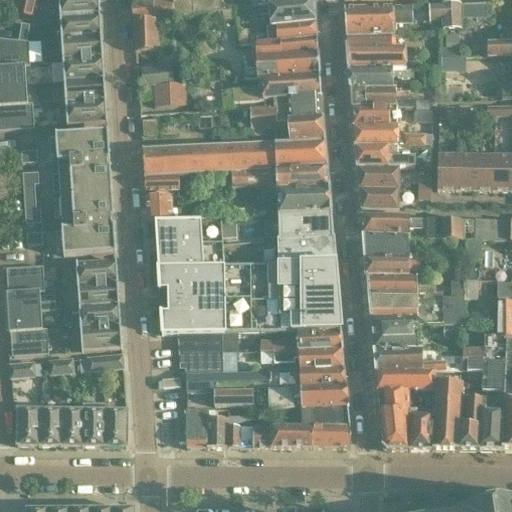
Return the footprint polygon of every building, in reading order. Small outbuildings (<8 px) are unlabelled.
[(31,0),(28,0),(24,16),(32,18),(36,1),(31,0)] [(74,0),(59,1),(60,21),(101,20),(99,0),(74,0)] [(132,7),(133,24),(158,21),(223,13),(221,0),(171,0),(172,4),(133,7),(132,7)] [(249,0),(251,11),(258,10),(257,9),(315,3),(314,0),(226,0),(226,1),(240,0),(249,0)] [(270,16),(271,29),(316,25),(315,3),(257,9),(258,10),(258,17),(270,16)] [(443,24),(442,32),(462,31),(461,6),(444,7),(443,24)] [(444,7),(428,8),(429,25),(442,24),(443,24),(444,7)] [(345,12),(348,40),(392,39),(394,39),(394,27),(413,26),(413,8),(345,12)] [(60,21),(62,43),(102,40),(101,20),(60,21)] [(158,21),(133,24),(134,24),(136,54),(160,52),(158,21)] [(267,30),(268,44),(318,41),(316,25),(271,29),(267,30)] [(22,27),(19,44),(27,45),(30,28),(22,27)] [(238,32),(239,40),(248,39),(247,32),(238,32)] [(445,51),(458,51),(458,37),(445,37),(445,51)] [(348,40),(350,76),(413,75),(413,72),(406,72),(405,53),(392,54),(392,39),(348,40)] [(62,43),(63,65),(103,62),(102,40),(62,43)] [(256,45),(257,61),(319,56),(318,41),(268,44),(256,45)] [(0,42),(0,56),(30,57),(29,45),(27,45),(19,44),(0,42)] [(489,61),(511,59),(511,44),(489,46),(489,61)] [(0,56),(0,69),(25,69),(25,70),(30,70),(30,57),(0,56)] [(244,82),(258,81),(258,83),(262,83),(320,79),(319,56),(257,61),(257,64),(244,65),(244,82)] [(63,65),(65,86),(105,83),(103,62),(63,65)] [(144,88),(155,87),(174,87),(172,68),(143,70),(144,88)] [(0,90),(27,89),(25,70),(25,69),(0,69),(0,90)] [(350,76),(352,94),(396,93),(394,93),(393,80),(397,80),(401,81),(413,81),(413,75),(350,76)] [(274,100),(274,102),(322,100),(320,79),(262,83),(263,88),(233,90),(234,105),(264,103),(264,101),(274,100)] [(65,86),(66,108),(106,105),(105,83),(65,86)] [(511,83),(503,84),(503,102),(511,101),(511,83)] [(185,86),(174,87),(155,87),(157,110),(186,108),(185,86)] [(0,110),(28,109),(28,107),(27,89),(0,90),(0,110)] [(352,94),(353,115),(395,113),(396,112),(396,111),(414,110),(414,100),(397,101),(396,93),(352,94)] [(275,126),(324,123),(322,100),(274,102),(275,112),(275,126)] [(420,104),(414,105),(415,110),(415,113),(420,113),(429,112),(429,105),(429,104),(420,104)] [(66,108),(67,129),(68,130),(108,128),(106,105),(66,108)] [(0,110),(0,122),(34,120),(33,107),(28,107),(28,109),(0,110)] [(511,125),(511,109),(487,110),(487,118),(511,118),(511,125)] [(277,139),(277,147),(325,144),(324,123),(275,126),(275,112),(269,112),(269,110),(251,111),(252,133),(260,132),(261,140),(277,139)] [(470,110),(445,110),(445,121),(471,121),(470,110)] [(353,115),(354,129),(355,135),(397,133),(397,128),(396,112),(395,113),(353,115)] [(34,120),(0,122),(0,134),(20,133),(34,132),(34,120)] [(397,133),(355,135),(356,149),(397,149),(426,149),(426,137),(403,137),(403,139),(397,140),(397,133)] [(56,139),(64,261),(116,257),(115,230),(112,230),(112,223),(114,223),(111,170),(108,170),(108,163),(110,163),(108,135),(56,139)] [(328,173),(325,144),(277,147),(143,153),(145,181),(179,180),(231,177),(328,173)] [(356,149),(358,172),(399,171),(415,171),(424,171),(424,164),(419,161),(414,161),(414,160),(398,160),(397,149),(356,149)] [(22,155),(22,167),(30,167),(29,154),(22,155)] [(29,154),(30,167),(38,166),(37,154),(36,154),(29,154)] [(438,194),(457,194),(457,158),(438,157),(438,194)] [(457,158),(457,194),(475,195),(476,158),(457,158)] [(476,158),(475,195),(494,195),(494,158),(476,158)] [(511,158),(494,158),(494,195),(511,195),(511,158)] [(358,172),(362,214),(399,214),(399,171),(358,172)] [(328,173),(231,177),(232,190),(266,189),(266,195),(277,194),(329,190),(328,173)] [(23,177),(24,189),(31,189),(31,176),(23,177)] [(31,189),(35,188),(39,188),(38,176),(31,176),(31,189)] [(145,182),(146,195),(180,193),(179,180),(145,182)] [(419,202),(431,202),(431,185),(419,185),(419,202)] [(24,189),(24,198),(36,197),(35,188),(31,189),(24,189)] [(277,194),(278,219),(332,216),(329,190),(277,194)] [(24,198),(25,207),(36,206),(36,197),(24,198)] [(147,200),(149,226),(156,225),(172,225),(172,213),(172,212),(171,199),(147,200)] [(25,215),(33,215),(37,215),(36,206),(25,207),(25,215)] [(33,215),(34,227),(42,227),(41,214),(37,215),(33,215)] [(25,215),(26,228),(34,227),(33,215),(25,215)] [(294,243),(334,242),(332,216),(278,219),(279,243),(294,243)] [(172,225),(156,225),(159,271),(204,270),(208,270),(221,270),(225,270),(222,223),(201,224),(186,224),(183,224),(172,225)] [(409,224),(365,224),(366,242),(409,243),(409,233),(422,233),(422,231),(428,231),(428,224),(409,224)] [(429,243),(438,243),(436,224),(428,224),(429,243)] [(436,224),(438,243),(461,243),(460,224),(436,224)] [(460,224),(461,243),(465,243),(465,244),(477,244),(476,224),(460,224)] [(476,224),(477,244),(482,245),(511,245),(510,224),(476,224)] [(35,237),(35,249),(42,248),(43,248),(43,236),(35,237)] [(27,237),(28,249),(35,249),(35,237),(27,237)] [(296,267),(336,267),(334,242),(294,243),(296,267)] [(366,242),(370,281),(409,279),(409,274),(409,264),(409,243),(366,242)] [(477,244),(465,244),(466,259),(473,259),(473,262),(482,262),(482,245),(477,244)] [(77,268),(78,291),(118,288),(117,265),(77,268)] [(204,270),(159,271),(161,292),(169,292),(169,304),(169,317),(162,317),(163,339),(180,339),(222,338),(296,335),(342,334),(339,300),(336,267),(296,267),(278,268),(225,270),(221,270),(208,270),(204,270)] [(29,271),(7,273),(8,285),(44,282),(44,270),(29,271)] [(370,281),(371,301),(464,303),(464,302),(477,303),(477,284),(451,284),(451,301),(442,301),(442,296),(433,296),(433,289),(417,290),(417,281),(409,281),(409,279),(370,281)] [(8,285),(8,296),(40,294),(40,296),(45,296),(44,282),(8,285)] [(511,300),(511,285),(511,286),(499,286),(499,301),(511,300)] [(78,291),(80,312),(120,309),(118,288),(78,291)] [(7,296),(9,317),(42,315),(40,296),(40,294),(8,296),(7,296)] [(371,301),(373,323),(418,321),(428,328),(443,327),(443,341),(465,340),(464,303),(371,301)] [(511,304),(499,304),(500,341),(506,341),(511,340),(511,304)] [(80,312),(81,333),(121,331),(120,309),(80,312)] [(42,315),(9,317),(10,337),(11,337),(43,335),(43,333),(42,315)] [(373,323),(376,355),(419,353),(418,321),(373,323)] [(123,353),(121,331),(81,333),(82,356),(123,353)] [(43,335),(11,337),(12,348),(48,346),(48,333),(43,333),(43,335)] [(261,356),(275,356),(344,355),(342,334),(296,335),(296,343),(261,344),(261,356)] [(222,338),(180,339),(181,358),(223,357),(222,338)] [(505,406),(502,456),(511,455),(511,340),(506,341),(505,406)] [(499,404),(483,403),(481,455),(502,456),(505,406),(506,341),(500,341),(500,342),(497,342),(497,363),(484,362),(483,395),(499,396),(499,404)] [(48,346),(12,348),(13,360),(49,358),(48,346)] [(378,381),(412,379),(436,378),(466,377),(466,351),(465,351),(464,359),(440,359),(440,354),(423,353),(419,353),(376,355),(378,381)] [(483,395),(484,362),(484,351),(466,351),(466,377),(436,378),(432,455),(481,455),(483,403),(483,395)] [(344,355),(275,356),(276,366),(300,365),(300,373),(300,374),(345,372),(344,355)] [(223,357),(181,358),(182,368),(182,372),(186,372),(214,371),(216,371),(223,371),(223,357)] [(105,360),(106,374),(123,372),(122,359),(105,360)] [(90,375),(106,374),(105,360),(89,361),(90,375)] [(61,364),(62,378),(75,377),(73,363),(61,364)] [(49,379),(62,378),(61,364),(48,365),(49,379)] [(11,369),(10,369),(12,383),(13,383),(35,381),(35,380),(34,366),(13,368),(11,369)] [(215,377),(186,378),(186,382),(186,393),(187,398),(212,397),(211,389),(269,386),(269,398),(270,412),(296,412),(301,412),(302,412),(312,411),(349,411),(346,376),(345,372),(300,374),(269,375),(223,377),(215,377)] [(410,454),(432,455),(436,378),(412,379),(411,397),(411,419),(410,454)] [(412,379),(378,381),(384,447),(388,451),(391,454),(410,454),(411,419),(409,419),(408,397),(411,397),(412,379)] [(253,393),(215,395),(216,410),(253,408),(253,393)] [(82,452),(83,409),(83,407),(82,407),(82,415),(61,414),(60,451),(82,452)] [(104,452),(104,409),(104,407),(83,407),(83,409),(82,452),(104,452)] [(126,452),(126,434),(127,415),(105,415),(105,407),(104,407),(104,409),(104,452),(126,452)] [(302,412),(301,412),(302,423),(302,431),(312,431),(351,431),(349,411),(312,411),(302,412)] [(17,413),(17,451),(39,451),(40,414),(17,413)] [(40,414),(39,451),(60,451),(61,414),(40,414)] [(187,414),(188,452),(209,452),(208,414),(187,414)] [(208,414),(209,452),(229,452),(229,430),(229,421),(218,422),(218,414),(208,414)] [(241,430),(229,430),(229,452),(273,452),(273,430),(254,430),(252,430),(241,430)] [(284,430),(273,430),(273,452),(314,453),(314,451),(312,431),(302,431),(284,430)] [(312,431),(314,451),(314,453),(314,452),(352,453),(351,431),(312,431)]
